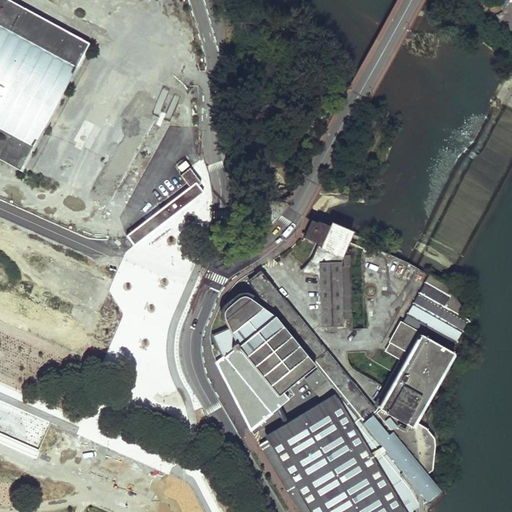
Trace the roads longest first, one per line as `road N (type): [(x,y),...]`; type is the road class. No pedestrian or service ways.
road 1 (residential): [(296,207),(215,274),(190,335),(208,401)]
road 2 (residential): [(296,207),(409,0)]
road 3 (residential): [(278,511),(208,401)]
road 4 (residential): [(208,401),(216,437),(265,511)]
